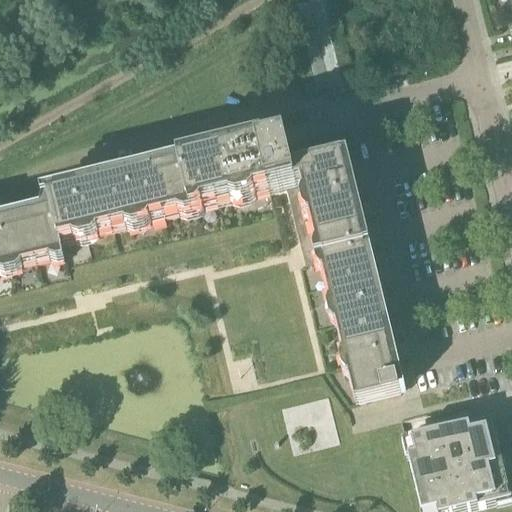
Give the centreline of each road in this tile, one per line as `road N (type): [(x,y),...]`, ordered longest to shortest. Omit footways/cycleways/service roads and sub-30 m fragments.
road 1 (residential): [(511,337),(422,359),(362,111),(481,82)]
road 2 (tertiary): [(135,511),(0,476)]
road 3 (residential): [(511,210),(481,82)]
